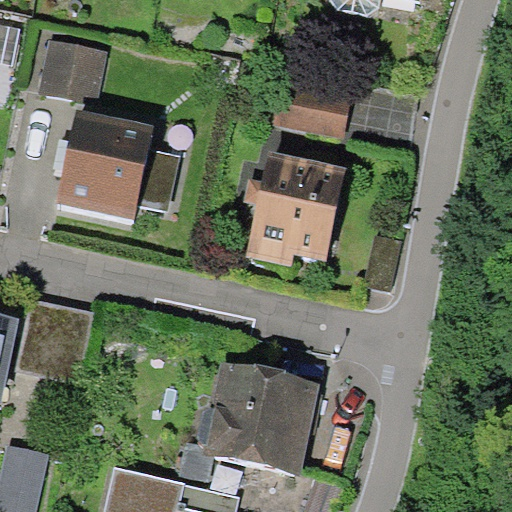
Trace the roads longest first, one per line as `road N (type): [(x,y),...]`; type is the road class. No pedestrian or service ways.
road 1 (residential): [(0,253),(413,342)]
road 2 (residential): [(413,342),(442,142),(498,0)]
road 3 (residential): [(379,511),(413,342)]
